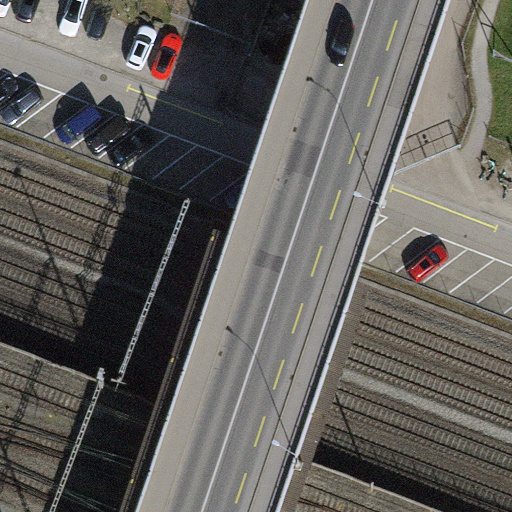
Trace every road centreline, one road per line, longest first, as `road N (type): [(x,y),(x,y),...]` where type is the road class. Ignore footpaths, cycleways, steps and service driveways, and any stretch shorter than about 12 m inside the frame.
road 1 (unclassified): [(511,243),(0,50)]
road 2 (secondary): [(373,0),(204,511)]
